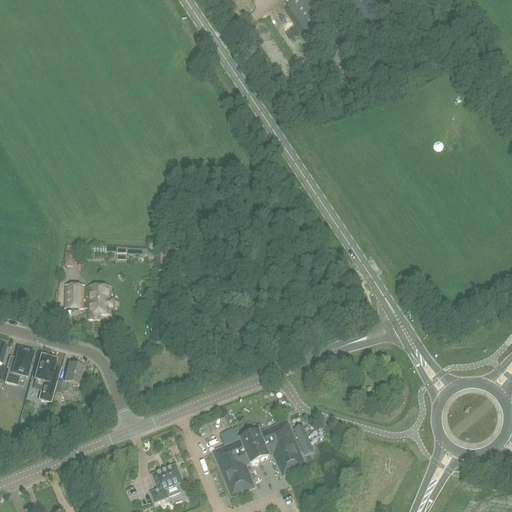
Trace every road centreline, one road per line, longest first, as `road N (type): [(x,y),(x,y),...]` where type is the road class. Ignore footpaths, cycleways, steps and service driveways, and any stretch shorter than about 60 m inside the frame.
road 1 (tertiary): [(401,325),(186,0)]
road 2 (tertiary): [(132,431),(401,325)]
road 3 (residential): [(132,431),(92,354),(0,327)]
road 4 (tertiary): [(0,484),(132,431)]
